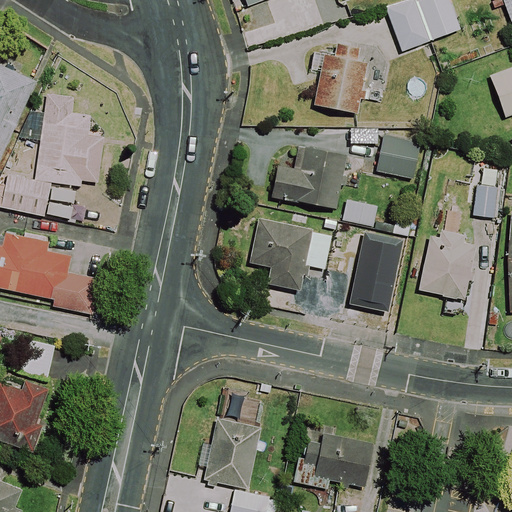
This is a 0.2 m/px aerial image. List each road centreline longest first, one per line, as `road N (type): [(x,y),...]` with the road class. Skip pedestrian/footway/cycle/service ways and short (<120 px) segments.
road 1 (residential): [(150,320),(511,387)]
road 2 (tertiary): [(150,320),(185,138),(183,44),(173,3)]
road 3 (tertiary): [(108,511),(150,320)]
